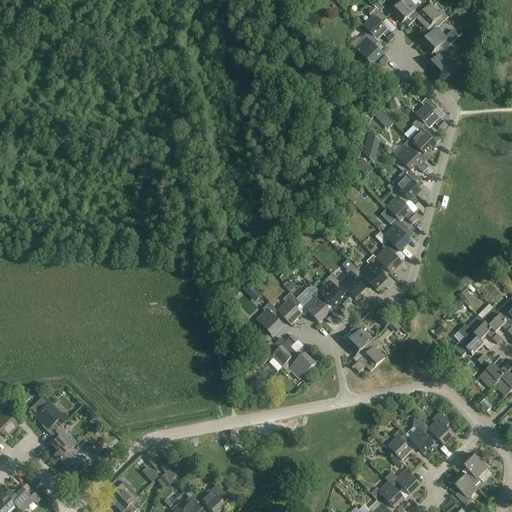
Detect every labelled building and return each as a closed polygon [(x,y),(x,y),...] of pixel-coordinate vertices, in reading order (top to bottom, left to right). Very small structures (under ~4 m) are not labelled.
[(409,0),(404,0),(391,12),(402,24),(410,16),(414,21),(416,19),(425,10),(418,4),(415,7),(409,0)] [(381,11),(386,6),(381,2),(377,6),(381,11)] [(416,19),(427,30),(434,24),(438,28),(448,18),(442,11),(439,14),(430,4),(425,10),(416,19)] [(377,41),(383,36),(390,43),(395,37),(382,24),(387,19),(376,9),(370,9),(370,15),(372,18),(363,27),(368,32),(377,41)] [(318,35),(319,26),(311,25),(311,28),(309,28),(308,34),(318,35)] [(423,42),(420,44),(431,56),(434,53),(440,47),(444,52),(455,41),(460,36),(454,30),(449,34),(446,37),(437,28),(423,42)] [(379,42),(377,41),(368,32),(362,38),(364,41),(355,50),(369,64),(373,67),(378,62),(384,67),(389,62),(374,47),(379,42)] [(452,61),(444,52),(443,52),(427,68),(438,79),(440,77),(447,71),(451,75),(461,65),(455,58),(452,61)] [(411,82),(407,86),(411,90),(415,86),(411,82)] [(429,129),(434,124),(442,131),(447,126),(434,113),(439,108),(428,97),(421,104),(424,107),(415,116),(419,120),(422,123),(422,122),(429,129)] [(395,110),(401,108),(398,99),(392,102),(395,110)] [(382,123),(387,118),(380,112),(375,117),(382,123)] [(432,133),(429,129),(422,122),(422,123),(419,120),(413,126),(414,127),(405,136),(409,140),(420,151),(419,151),(423,154),(434,143),(428,137),(432,133)] [(368,139),(364,154),(375,165),(380,143),(371,134),(369,141),(368,139)] [(416,155),(419,151),(420,151),(409,140),(403,146),(406,149),(397,158),(407,169),(407,168),(410,172),(410,171),(416,166),(424,175),(430,169),(421,161),(416,155)] [(392,184),(399,191),(399,190),(408,200),(409,200),(409,201),(412,203),(423,193),(420,189),(414,183),(418,179),(410,171),(410,172),(407,168),(407,169),(392,184)] [(356,180),(352,184),(357,188),(358,189),(362,186),(359,183),(356,180)] [(405,205),(409,201),(409,200),(408,200),(399,190),(399,191),(393,197),(395,199),(386,208),(388,210),(396,219),(397,219),(400,222),(406,217),(412,224),(418,218),(405,205)] [(388,210),(381,216),(390,225),(393,228),(384,237),(388,241),(389,241),(398,251),(399,251),(401,254),(410,245),(412,243),(409,240),(403,234),(407,229),(400,222),(397,219),(396,219),(388,210)] [(394,256),(399,251),(398,251),(389,241),(388,241),(382,247),(385,250),(376,258),(375,259),(383,267),(392,276),(404,265),(401,262),(394,256)] [(375,259),(376,258),(373,256),(367,262),(369,265),(360,274),(362,276),(374,288),(377,292),(388,280),(385,277),(379,271),(383,267),(375,259)] [(340,283),(342,286),(341,286),(353,298),(356,301),(368,290),(364,287),(358,280),(362,276),(360,274),(349,262),(344,266),(348,271),(346,272),(348,275),(340,283)] [(299,265),(295,269),(298,272),(305,278),(308,274),(302,268),(299,265)] [(487,280),(488,279),(489,278),(490,277),(484,272),(483,270),(478,274),(480,276),(485,281),(487,280)] [(340,283),(331,275),(325,281),(328,284),(319,292),(319,293),(327,301),(326,301),(336,310),(341,305),(345,309),(351,303),(338,290),(341,286),(342,286),(340,283)] [(295,288),(289,282),(283,288),(289,294),(295,288)] [(473,293),(477,290),(472,284),(468,288),(473,293)] [(319,293),(319,292),(316,290),(310,296),(313,299),(303,308),(317,322),(320,325),(326,319),(331,325),(337,319),(328,311),(322,305),(326,301),(327,301),(319,293)] [(280,314),(279,314),(291,326),(302,315),(296,309),(301,304),(290,293),(284,300),(286,302),(277,311),(280,314)] [(465,304),(470,300),(465,293),(460,298),(465,304)] [(511,297),(501,308),(511,319),(511,297)] [(277,311),(269,303),(263,309),(265,312),(256,321),(270,335),(281,324),(275,318),(279,314),(280,314),(277,311)] [(495,334),(496,334),(502,327),(511,336),(511,327),(493,309),(482,320),(482,321),(492,330),(491,331),(495,334)] [(393,321),(388,316),(383,320),(388,326),(393,321)] [(482,321),(482,320),(479,317),(467,328),(470,332),(480,342),(481,341),(487,335),(497,345),(502,340),(496,334),(495,334),(491,331),(492,330),(482,321)] [(395,321),(389,327),(396,333),(401,327),(395,321)] [(357,357),(362,351),(361,351),(372,340),(364,332),(366,329),(360,322),(349,333),(354,337),(347,343),(345,345),(357,357)] [(441,337),(447,331),(442,326),(436,333),(441,337)] [(464,338),(456,346),(465,356),(468,352),(472,356),(484,345),(481,341),(480,342),(470,332),(467,328),(466,327),(460,333),(464,338)] [(293,357),(293,358),(297,354),(291,348),(298,341),(293,336),(279,349),(275,344),(265,355),(271,362),(274,359),(282,368),(293,357)] [(361,351),(362,351),(366,355),(354,367),(360,373),(366,368),(370,373),(385,359),(376,350),(379,347),(372,340),(361,351)] [(462,358),(465,356),(456,346),(453,349),(462,358)] [(293,357),(282,368),(289,374),(291,372),(300,381),(317,365),(305,353),(303,355),(297,361),(293,358),(293,357)] [(482,367),(490,360),(485,355),(478,362),(482,367)] [(508,373),(511,368),(511,363),(510,362),(499,371),(493,365),(479,378),(491,390),(494,386),(495,386),(507,373),(508,373)] [(473,377),(477,373),(470,366),(466,370),(473,377)] [(495,386),(494,386),(506,398),(511,391),(511,377),(508,373),(507,373),(495,386)] [(256,395),(263,391),(259,385),(252,389),(256,395)] [(30,398),(27,395),(20,396),(17,398),(23,404),(30,398)] [(49,403),(45,399),(43,397),(30,409),(33,412),(36,415),(34,417),(48,431),(54,425),(58,430),(61,427),(69,419),(65,414),(62,416),(49,403)] [(481,404),(480,405),(487,412),(488,411),(492,408),(485,400),(481,404)] [(405,417),(410,413),(403,406),(398,410),(405,417)] [(0,434),(5,440),(19,426),(5,411),(0,416),(0,434)] [(431,432),(430,433),(442,444),(452,434),(446,428),(450,423),(440,413),(433,419),(436,421),(428,429),(428,430),(431,432)] [(388,428),(393,423),(387,417),(383,422),(388,428)] [(95,418),(90,423),(94,427),(99,423),(95,418)] [(428,430),(428,429),(417,418),(415,421),(414,427),(415,428),(406,436),(408,438),(411,441),(422,453),(432,443),(426,436),(430,433),(431,432),(428,430)] [(506,427),(503,429),(510,437),(511,435),(511,425),(510,423),(506,427)] [(71,449),(71,450),(75,446),(63,434),(65,432),(61,427),(58,430),(49,438),(54,442),(50,446),(58,453),(49,461),(54,466),(62,458),(71,449)] [(408,438),(406,436),(400,430),(394,436),(397,439),(388,447),(402,461),(413,451),(407,445),(411,441),(408,438)] [(83,461),(71,450),(71,449),(62,458),(54,466),(59,461),(71,473),(74,470),(79,475),(90,464),(85,459),(83,461)] [(102,452),(96,458),(102,463),(108,457),(102,452)] [(475,487),(476,486),(482,481),(479,478),(488,470),(474,455),(463,466),(469,472),(465,476),(475,487)] [(152,482),(158,476),(148,466),(142,472),(152,482)] [(172,481),(177,478),(166,466),(162,470),(172,481)] [(391,473),(385,479),(388,482),(399,494),(399,493),(403,489),(411,498),(422,487),(406,471),(397,479),(391,473)] [(479,489),(476,486),(475,487),(465,476),(463,474),(452,484),(460,492),(456,496),(466,507),(472,500),(470,498),(479,489)] [(158,480),(166,489),(173,484),(166,475),(158,480)] [(122,511),(130,505),(130,506),(139,497),(124,482),(111,496),(115,500),(112,503),(120,511),(122,511)] [(403,497),(399,493),(399,494),(388,482),(380,491),(377,488),(371,494),(382,505),(386,501),(392,507),(403,497)] [(194,495),(189,499),(192,502),(201,511),(202,511),(206,509),(209,511),(215,511),(223,505),(229,498),(216,485),(210,491),(209,490),(200,499),(198,496),(196,498),(194,495)] [(18,510),(18,511),(19,511),(22,511),(33,502),(36,504),(40,500),(29,489),(25,493),(22,490),(14,497),(6,488),(1,493),(10,501),(10,502),(18,510)] [(495,497),(488,490),(484,494),(491,501),(495,497)] [(10,501),(1,493),(0,491),(0,501),(1,503),(0,504),(0,511),(16,511),(18,511),(18,510),(10,502),(10,501)] [(201,511),(192,502),(189,499),(181,507),(178,505),(172,511),(201,511)] [(173,506),(168,500),(164,503),(166,505),(170,509),(173,506)]
